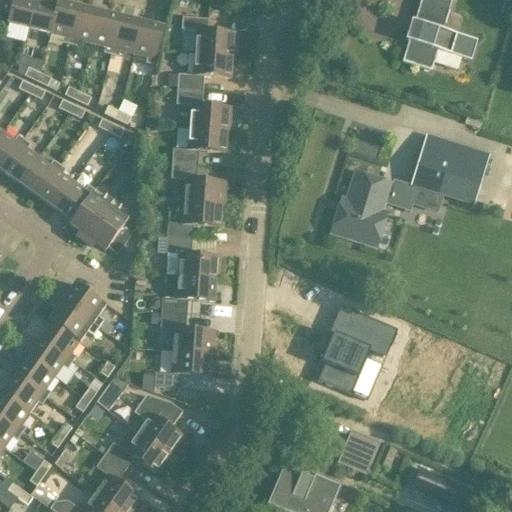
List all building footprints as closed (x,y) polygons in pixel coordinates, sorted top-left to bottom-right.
[(0,0),(0,17),(7,19),(6,25),(28,30),(35,0),(0,0)] [(35,0),(28,30),(49,35),(57,4),(41,0),(35,0)] [(420,0),(401,64),(430,72),(436,52),(468,62),(474,41),(443,32),(452,0),(420,0)] [(511,1),(506,0),(504,0),(501,10),(511,12),(511,10),(511,1)] [(61,45),(68,47),(78,9),(57,4),(49,35),(62,39),(61,45)] [(77,42),(91,46),(99,14),(78,9),(68,47),(76,48),(77,42)] [(103,55),(110,57),(120,19),(99,14),(91,46),(104,49),(103,55)] [(119,53),(133,56),(141,24),(120,19),(110,57),(118,59),(119,53)] [(181,32),(195,33),(194,55),(234,58),(235,35),(207,33),(207,21),(182,19),(181,32)] [(163,29),(141,24),(133,56),(146,59),(145,65),(152,67),(154,61),(155,61),(163,29)] [(234,58),(194,55),(192,77),(177,76),(177,78),(176,89),(176,91),(202,93),(203,78),(230,80),(231,58),(234,58)] [(35,83),(38,76),(27,70),(24,77),(35,83)] [(38,76),(35,83),(46,89),(50,82),(38,76)] [(177,78),(168,77),(167,88),(176,89),(177,78)] [(17,92),(28,97),(32,90),(21,84),(17,92)] [(43,95),(32,90),(28,97),(40,103),(43,95)] [(75,103),(78,96),(67,90),(64,98),(75,103)] [(158,92),(149,91),(148,100),(153,101),(158,97),(158,92)] [(188,130),(228,132),(230,110),(201,108),(202,93),(176,91),(175,106),(190,107),(188,130)] [(78,96),(75,103),(86,108),(90,101),(78,96)] [(57,111),(68,117),(72,109),(61,103),(57,111)] [(115,122),(119,114),(107,108),(103,117),(115,122)] [(83,114),(72,109),(68,117),(79,122),(83,114)] [(119,114),(115,122),(126,127),(130,119),(119,114)] [(108,135),(112,127),(101,121),(97,130),(108,135)] [(112,127),(108,135),(120,140),(124,132),(112,127)] [(228,132),(188,130),(187,152),(172,151),(171,166),(197,168),(198,153),(224,155),(226,133),(228,133),(228,132)] [(14,142),(2,134),(0,137),(0,172),(1,173),(24,142),(17,137),(14,142)] [(426,138),(410,188),(392,182),(390,189),(356,178),(347,205),(343,204),(333,234),(373,247),(383,217),(378,215),(381,206),(409,215),(416,190),(471,208),(487,157),(426,138)] [(30,146),(24,142),(1,173),(19,186),(38,159),(26,151),(30,146)] [(49,167),(38,159),(19,186),(36,198),(59,167),(52,162),(49,167)] [(183,204),(223,207),(225,184),(196,182),(197,168),(171,166),(170,181),(185,182),(183,204)] [(65,171),(59,167),(36,198),(54,211),(73,184),(61,176),(65,171)] [(54,211),(70,223),(71,223),(91,196),(92,196),(95,192),(88,187),(84,192),(73,184),(54,211)] [(105,252),(107,250),(116,257),(132,235),(122,228),(127,221),(117,214),(121,208),(105,197),(101,203),(92,196),(91,196),(71,223),(70,223),(68,226),(105,252)] [(166,241),(191,242),(192,228),(219,230),(220,208),(223,208),(223,207),(183,204),(181,227),(167,226),(166,241)] [(157,240),(156,255),(165,256),(166,241),(157,240)] [(178,279),(217,282),(219,259),(190,257),(191,242),(166,241),(165,256),(179,257),(178,279)] [(160,315),(186,317),(187,302),(213,304),(215,282),(217,282),(178,279),(176,302),(161,300),(160,312),(160,315)] [(52,325),(79,344),(86,335),(92,339),(98,331),(103,323),(97,319),(105,308),(74,286),(66,297),(60,292),(47,310),(54,314),(47,323),(51,326),(52,325)] [(155,300),(150,305),(150,312),(160,312),(161,300),(155,300)] [(151,315),(150,327),(159,328),(160,315),(151,315)] [(172,354),(212,356),(214,334),(185,331),(186,317),(160,315),(159,328),(159,330),(174,332),(172,354)] [(319,368),(323,370),(315,387),(347,400),(365,356),(379,362),(390,335),(349,318),(340,340),(332,337),(319,368)] [(103,323),(98,331),(104,336),(107,338),(113,330),(103,323)] [(39,342),(71,365),(75,359),(70,355),(78,345),(79,345),(79,344),(52,325),(51,326),(39,342)] [(71,365),(39,342),(27,360),(53,379),(62,368),(67,371),(71,365)] [(181,391),(182,377),(208,379),(210,357),(212,357),(212,356),(172,354),(171,376),(154,375),(153,389),(181,391)] [(14,378),(46,401),(50,394),(45,391),(53,379),(27,360),(14,378)] [(99,375),(106,380),(114,369),(107,364),(99,375)] [(46,401),(14,378),(1,396),(28,415),(36,403),(41,407),(46,401)] [(107,388),(95,405),(106,414),(120,397),(107,388)] [(82,399),(89,405),(96,395),(89,389),(82,399)] [(0,397),(0,421),(21,436),(25,430),(20,426),(28,415),(1,396),(0,397)] [(138,408),(150,417),(137,435),(170,458),(183,440),(160,423),(166,413),(145,398),(138,408)] [(89,405),(82,399),(74,410),(82,415),(89,405)] [(21,436),(0,421),(0,447),(3,450),(11,439),(16,442),(21,436)] [(57,435),(64,440),(71,430),(63,425),(57,435)] [(128,430),(116,447),(112,445),(103,457),(125,472),(133,460),(155,475),(168,457),(170,459),(170,458),(137,435),(136,436),(128,430)] [(379,445),(350,433),(336,466),(365,478),(379,445)] [(64,440),(57,435),(49,446),(56,451),(64,440)] [(67,444),(72,447),(77,441),(72,437),(67,444)] [(395,453),(384,449),(377,466),(388,471),(395,453)] [(94,496),(116,511),(131,511),(140,501),(116,484),(125,472),(103,457),(95,469),(107,478),(94,496)] [(36,473),(43,478),(50,468),(43,463),(36,473)] [(329,511),(340,488),(314,477),(312,481),(282,469),(266,508),(274,511),(329,511)] [(418,470),(409,491),(459,511),(461,511),(470,492),(418,470)] [(43,478),(36,473),(28,483),(36,489),(43,478)] [(16,501),(21,494),(11,487),(6,494),(16,501)] [(21,494),(16,501),(26,508),(31,501),(21,494)] [(116,511),(94,496),(82,511),(77,511),(69,506),(64,511),(116,511)]
